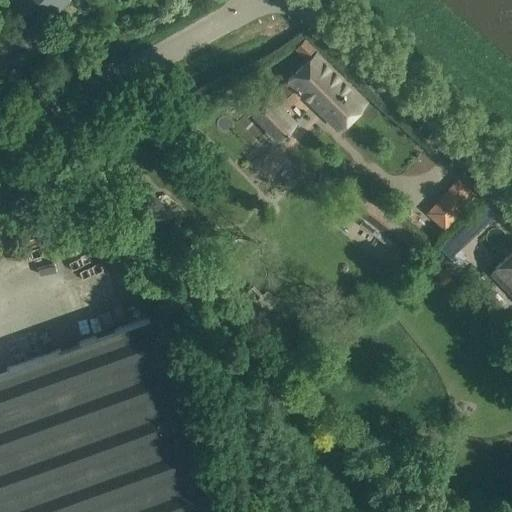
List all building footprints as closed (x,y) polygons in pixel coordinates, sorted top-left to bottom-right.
[(66,0),(7,0),(0,7),(0,13),(26,40),(66,0)] [(365,102),(316,53),(318,51),(305,38),(295,48),(308,60),(288,80),(269,96),(252,113),(279,139),(295,122),(275,102),(294,86),(339,129),(365,102)] [(396,185),(432,225),(469,192),(433,152),(396,185)] [(358,186),(345,205),(363,219),(377,200),(358,186)] [(485,201),(466,218),(478,232),(498,215),(489,205),(485,201)] [(511,252),(492,272),(511,293),(511,252)] [(220,511),(150,315),(0,369),(0,511),(220,511)]
